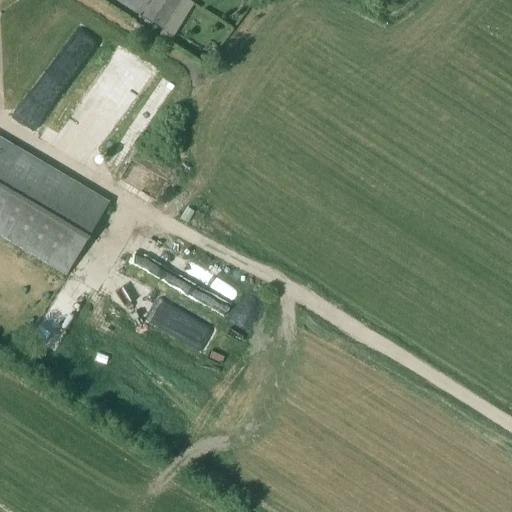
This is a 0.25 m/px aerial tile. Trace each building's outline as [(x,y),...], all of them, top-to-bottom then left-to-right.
[(180,0),(153,0),(143,17),(163,29),(180,0)] [(108,203),(0,138),(0,235),(66,274),(108,203)] [(222,311),(236,279),(138,236),(124,267),(222,311)] [(101,297),(178,333),(190,308),(113,272),(101,297)] [(192,309),(176,338),(203,353),(219,324),(192,309)]
